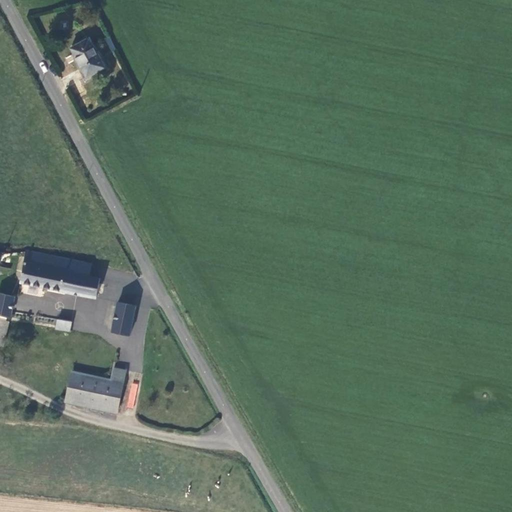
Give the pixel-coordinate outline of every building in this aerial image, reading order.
[(106,66),(89,38),(72,48),(88,77),(106,66)] [(93,263),(27,251),(21,283),(96,299),(101,278),(90,276),(93,263)] [(0,313),(10,317),(15,295),(0,292),(0,313)] [(131,336),(137,305),(120,302),(113,332),(131,336)] [(0,345),(3,347),(9,321),(0,319),(0,345)] [(73,322),(58,319),(56,328),(71,331),(73,322)] [(119,413),(128,371),(116,368),(113,379),(73,371),(66,402),(119,413)]
